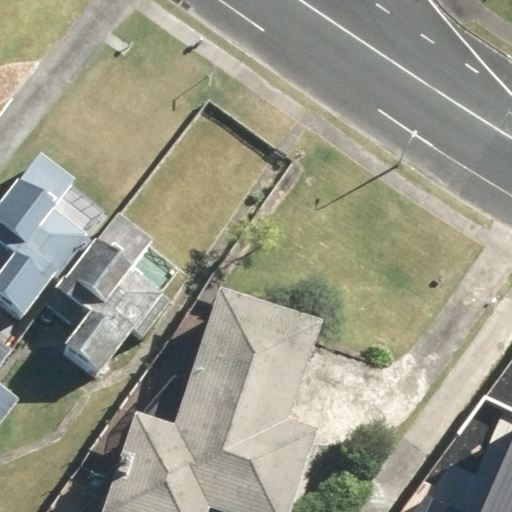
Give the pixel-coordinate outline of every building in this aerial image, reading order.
[(43,158),(0,212),(0,262),(5,266),(0,272),(0,296),(23,314),(106,207),(43,158)] [(154,242),(120,217),(54,304),(82,325),(67,345),(105,374),(165,294),(132,270),(154,242)] [(328,320),(225,287),(180,425),(140,413),(107,511),(210,511),(212,508),(223,511),(294,511),(321,429),(295,421),(328,320)] [(0,378),(0,424),(21,392),(0,378)] [(511,511),(511,451),(486,511),(511,511)]
